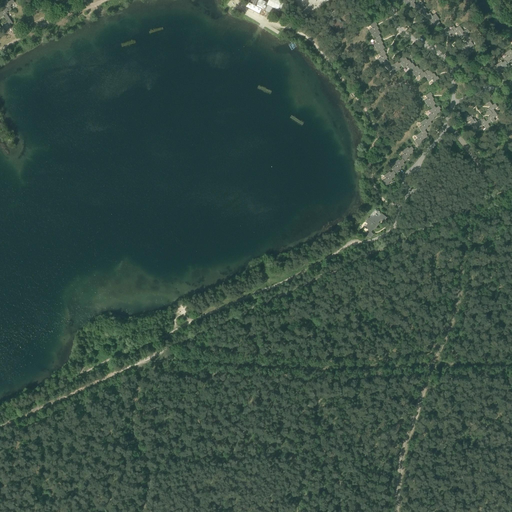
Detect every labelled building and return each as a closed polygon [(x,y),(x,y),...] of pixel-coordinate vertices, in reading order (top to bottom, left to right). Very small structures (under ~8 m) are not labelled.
[(3,3),(7,8),(9,11),(11,10),(9,7),(14,3),(12,0),(11,0),(8,2),(7,0),(3,3)] [(254,0),(252,4),(256,6),(256,5),(265,9),(267,3),(261,0),(254,0)] [(424,16),(427,14),(426,12),(427,11),(423,5),(419,7),(417,4),(415,5),(412,7),(414,11),(415,10),(418,13),(419,13),(422,17),(424,16)] [(5,21),(6,20),(9,18),(6,13),(9,11),(7,8),(0,12),(0,17),(1,18),(2,17),(5,21)] [(427,14),(424,16),(427,20),(428,19),(430,22),(431,22),(434,26),(436,25),(437,26),(440,23),(438,21),(439,20),(435,14),(431,16),(429,13),(427,14)] [(4,26),(1,28),(3,30),(4,29),(6,31),(11,27),(10,25),(13,24),(9,18),(6,20),(7,22),(3,24),(4,26)] [(374,36),(376,39),(379,36),(379,35),(380,34),(377,30),(379,29),(376,25),(377,25),(375,22),(369,25),(372,29),(368,31),(372,37),(374,36)] [(459,37),(460,36),(462,35),(459,31),(462,30),(459,26),(455,29),(453,26),(451,28),(452,29),(453,32),(452,33),(453,35),(456,33),(459,37)] [(450,35),(452,33),(453,32),(452,29),(449,31),(447,27),(443,29),(445,32),(441,35),(443,38),(447,35),(449,38),(451,37),(450,35)] [(464,36),(466,38),(467,40),(469,38),(467,34),(469,32),(467,29),(463,32),(462,30),(459,31),(462,35),(460,36),(461,38),(464,36)] [(378,50),(380,53),(384,51),(383,50),(385,48),(382,44),(383,43),(380,40),(381,39),(379,36),(376,39),(374,40),(376,43),(373,45),(377,51),(378,50)] [(462,45),(463,46),(464,49),(468,46),(470,48),(473,46),(470,42),(473,40),(471,37),(469,38),(467,40),(466,38),(464,39),(466,42),(462,45)] [(464,49),(463,46),(461,47),(463,50),(459,53),(461,56),(465,53),(467,56),(470,54),(467,50),(470,48),(468,46),(464,49)] [(503,59),(505,61),(507,64),(510,62),(510,61),(511,59),(511,50),(511,51),(510,50),(504,54),(507,57),(503,59)] [(383,65),(385,68),(388,65),(387,64),(389,63),(386,59),(387,58),(385,54),(386,54),(384,51),(380,53),(378,55),(380,58),(377,60),(381,66),(383,65)] [(409,70),(411,68),(414,66),(412,63),(411,64),(408,60),(407,61),(405,57),(403,58),(402,57),(399,59),(401,62),(398,64),(401,67),(401,66),(403,69),(407,67),(409,70)] [(507,64),(505,61),(502,63),(501,62),(496,65),(498,69),(495,71),(498,76),(501,74),(501,73),(504,70),(503,69),(508,66),(506,65),(507,64)] [(399,68),(401,67),(398,64),(397,62),(393,65),(392,63),(389,66),(388,65),(385,68),(388,73),(391,70),(394,74),(400,69),(399,68)] [(421,79),(425,77),(427,75),(425,72),(423,73),(421,69),(420,70),(417,66),(415,67),(414,66),(411,68),(413,71),(411,72),(415,78),(419,76),(421,79)] [(427,75),(425,77),(429,82),(432,80),(434,83),(439,79),(437,76),(436,77),(434,73),(433,74),(430,70),(428,71),(427,70),(425,72),(427,75)] [(429,103),(433,108),(435,107),(434,105),(436,104),(433,100),(434,99),(431,96),(432,95),(430,92),(424,96),(427,99),(424,101),(427,105),(429,103)] [(486,110),(487,111),(489,110),(492,114),(495,112),(493,110),(497,107),(495,103),(492,105),(489,101),(486,103),(490,108),(486,110)] [(427,116),(429,118),(431,121),(434,119),(434,118),(437,116),(436,114),(441,112),(439,110),(440,109),(438,106),(436,108),(435,107),(433,108),(431,109),(433,112),(427,116)] [(487,118),(488,120),(489,119),(491,122),(492,123),(495,121),(493,119),(497,116),(495,112),(492,114),(489,110),(487,111),(487,112),(490,116),(487,118)] [(470,121),(471,123),(474,121),(473,120),(471,118),(473,116),(472,115),(469,117),(466,113),(463,115),(466,119),(463,120),(466,124),(470,121)] [(418,128),(421,132),(422,134),(426,132),(424,130),(428,128),(427,127),(431,124),(430,122),(431,121),(429,118),(426,120),(425,119),(419,123),(421,126),(418,128)] [(483,118),(482,120),(483,121),(479,124),(481,127),(483,125),(486,129),(490,126),(488,124),(491,122),(489,119),(488,120),(485,122),(483,118)] [(474,121),(471,123),(470,124),(472,127),(474,125),(477,129),(481,127),(479,124),(483,121),(482,120),(481,119),(477,122),(475,119),(473,120),(474,121)] [(422,134),(421,132),(415,136),(417,139),(414,141),(418,146),(421,144),(420,143),(424,141),(423,140),(427,137),(426,135),(427,134),(426,132),(422,134)] [(400,157),(402,159),(404,162),(407,160),(406,159),(410,157),(409,156),(413,153),(412,151),(413,150),(411,147),(408,149),(407,147),(401,151),(403,155),(400,157)] [(391,169),(393,171),(395,174),(398,172),(397,171),(401,169),(400,167),(404,165),(402,163),(404,162),(402,159),(399,161),(398,159),(392,164),(394,167),(391,169)] [(392,176),(395,174),(393,171),(390,173),(389,172),(383,176),(385,179),(382,181),(386,186),(389,184),(388,183),(392,181),(391,180),(394,178),(392,176)] [(373,229),(374,230),(376,227),(379,224),(378,222),(380,219),(383,222),(387,218),(381,213),(378,217),(377,216),(377,215),(375,214),(372,218),(370,216),(369,218),(368,218),(367,219),(366,220),(367,220),(365,222),(367,224),(364,228),(366,229),(368,230),(365,234),(370,238),(373,234),(370,232),(373,229)]
